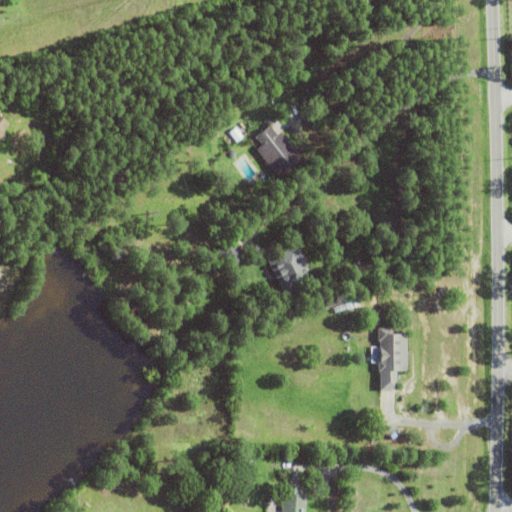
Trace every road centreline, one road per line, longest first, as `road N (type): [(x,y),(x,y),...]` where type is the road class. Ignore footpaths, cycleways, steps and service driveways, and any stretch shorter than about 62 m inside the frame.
road 1 (tertiary): [(492,0),(497,511)]
road 2 (residential): [(499,233),(511,232),(499,368)]
